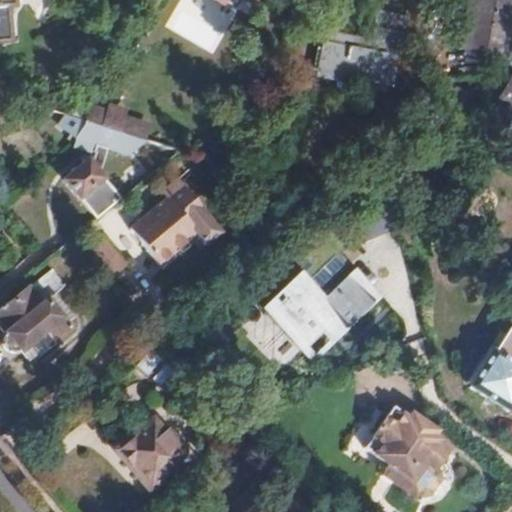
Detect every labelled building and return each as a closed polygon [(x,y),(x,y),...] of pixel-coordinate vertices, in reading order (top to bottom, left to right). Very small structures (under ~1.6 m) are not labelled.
[(501,55),(511,0),(469,0),(460,47),(501,55)] [(0,43),(8,43),(6,8),(16,7),(16,2),(0,3),(0,43)] [(390,87),(406,17),(375,11),(371,27),(367,27),(364,39),(328,31),(324,48),(315,46),(310,70),(390,87)] [(137,121),(86,104),(77,119),(80,120),(126,135),(133,137),(137,121)] [(65,134),(80,120),(77,119),(69,117),(66,116),(57,125),(65,134)] [(111,150),(126,135),(80,120),(65,134),(68,136),(66,142),(85,148),(82,155),(78,154),(72,162),(87,175),(70,191),(94,217),(118,196),(87,162),(92,143),(111,150)] [(70,191),(87,175),(72,162),(59,179),(70,191)] [(204,214),(175,178),(159,192),(164,199),(127,229),(157,265),(197,232),(191,225),(204,214)] [(204,214),(191,225),(197,232),(205,242),(218,231),(204,214)] [(82,244),(97,231),(89,222),(74,234),(82,244)] [(118,256),(97,231),(82,244),(103,269),(118,256)] [(329,337),(365,301),(334,269),(312,290),(284,261),(246,297),(262,314),(268,308),(304,344),(320,329),(329,337)] [(44,301),(62,286),(47,270),(0,308),(0,329),(2,332),(0,334),(0,348),(1,350),(4,353),(9,355),(15,355),(19,352),(25,359),(49,339),(51,342),(67,328),(44,301)] [(306,359),(329,337),(320,329),(304,344),(268,308),(262,314),(306,359)] [(174,375),(141,348),(126,361),(157,384),(161,379),(167,384),(174,375)] [(504,411),(511,399),(511,362),(491,349),(467,387),(504,411)] [(436,432),(421,422),(412,425),(384,405),(357,446),(394,472),(390,478),(408,490),(424,466),(432,471),(447,450),(432,439),(436,432)] [(149,420),(115,449),(147,486),(180,457),(170,445),(175,441),(164,429),(160,433),(149,420)] [(416,495),(432,471),(424,466),(408,490),(416,495)] [(269,511),(260,502),(255,506),(253,504),(243,511),(269,511)]
